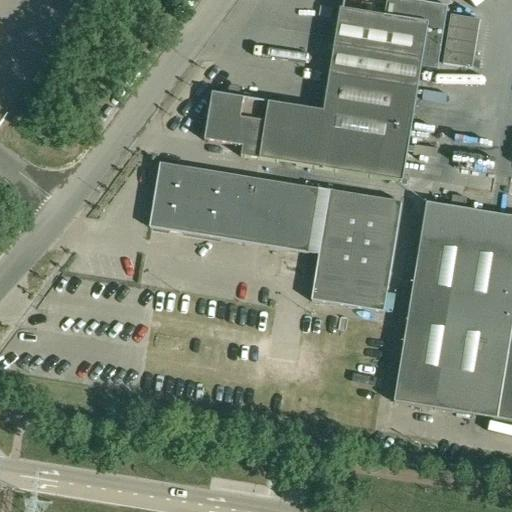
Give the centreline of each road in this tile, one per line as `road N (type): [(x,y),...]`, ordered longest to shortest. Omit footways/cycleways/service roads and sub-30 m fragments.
road 1 (unclassified): [(0,280),(218,0)]
road 2 (secondary): [(284,511),(0,465)]
